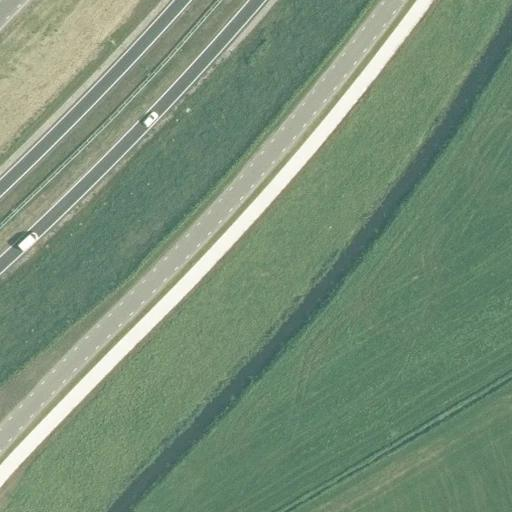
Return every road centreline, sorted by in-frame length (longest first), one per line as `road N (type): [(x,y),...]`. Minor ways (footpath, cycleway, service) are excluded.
road 1 (unclassified): [(0,438),(225,202),(392,0)]
road 2 (trunk): [(0,262),(134,133),(254,0)]
road 3 (trunk): [(180,0),(0,185)]
